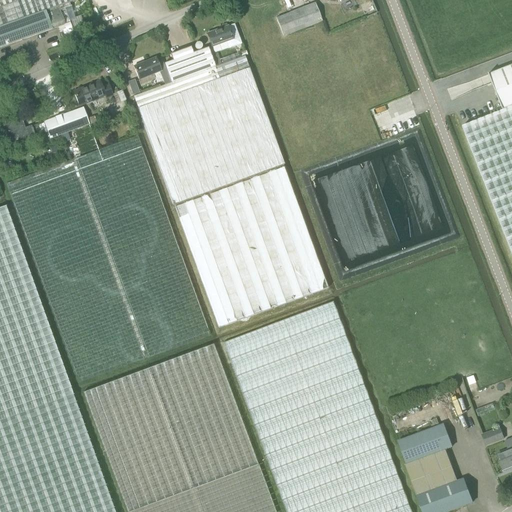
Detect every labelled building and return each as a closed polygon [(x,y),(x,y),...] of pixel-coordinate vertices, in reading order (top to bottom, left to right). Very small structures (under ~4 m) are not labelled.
[(0,0),(0,46),(62,25),(62,24),(68,22),(65,13),(71,11),(69,3),(62,5),(74,0),(0,0)] [(314,3),(275,18),(282,37),(322,21),(314,3)] [(227,26),(206,34),(211,47),(225,42),(227,49),(241,44),(233,24),(227,26)] [(172,61),(164,64),(170,82),(214,66),(210,55),(208,48),(195,53),(193,47),(170,55),(172,61)] [(210,55),(214,66),(214,67),(220,64),(216,53),(210,55)] [(220,64),(214,67),(214,66),(170,82),(170,83),(132,96),(172,205),(173,205),(218,328),(327,288),(282,165),(283,165),(244,56),(220,64)] [(155,58),(133,67),(138,80),(161,71),(155,58)] [(511,65),(488,75),(502,111),(462,126),(511,254),(511,65)] [(160,79),(159,81),(160,85),(169,82),(167,76),(160,79)] [(134,80),(128,82),(132,95),(139,93),(134,80)] [(79,107),(105,96),(106,98),(112,96),(107,84),(101,87),(98,81),(73,92),(79,107)] [(89,125),(82,108),(43,122),(43,123),(38,125),(45,144),(50,142),(49,139),(89,125)] [(94,116),(88,118),(90,124),(96,122),(94,116)] [(30,126),(24,129),(20,118),(0,125),(0,131),(4,143),(17,138),(19,144),(35,138),(30,126)] [(5,184),(78,383),(209,335),(136,136),(5,184)] [(55,145),(49,147),(53,159),(59,157),(55,145)] [(0,511),(115,511),(4,206),(0,207),(0,511)] [(409,511),(332,302),(223,343),(285,511),(409,511)] [(274,511),(212,344),(82,393),(126,511),(274,511)] [(492,403),(475,409),(477,415),(494,408),(492,403)] [(463,479),(457,481),(445,450),(452,447),(443,424),(398,441),(406,464),(405,464),(422,511),(446,511),(472,503),(463,479)] [(499,428),(481,435),(485,446),(503,439),(499,428)] [(511,437),(504,441),(507,450),(496,454),(502,470),(511,465),(511,437)]
